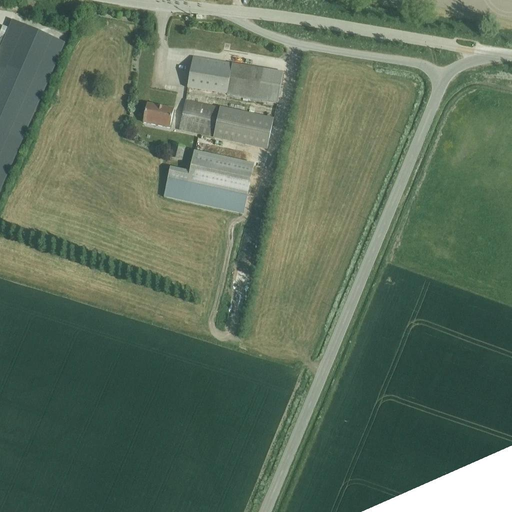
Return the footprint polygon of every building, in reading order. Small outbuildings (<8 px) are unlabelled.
[(0,194),(66,44),(14,21),(12,21),(0,49),(0,194)] [(193,58),(188,89),(258,101),(278,105),(283,73),(273,71),(193,58)] [(186,101),(179,131),(212,139),(222,141),(267,151),(274,119),(186,101)] [(148,104),(143,124),(170,129),(174,110),(148,104)] [(173,145),(170,159),(182,161),(186,148),(173,145)] [(170,168),(164,197),(203,206),(244,214),(255,165),(195,152),(190,172),(170,168)] [(244,304),(230,302),(227,329),(240,331),(244,304)]
